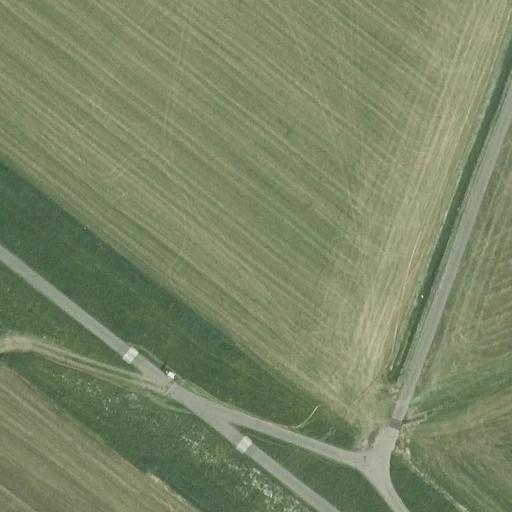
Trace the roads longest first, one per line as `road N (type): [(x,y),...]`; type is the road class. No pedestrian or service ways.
road 1 (unknown): [(511,99),(392,450),(374,472),(231,429)]
road 2 (unclassified): [(335,511),(0,251)]
